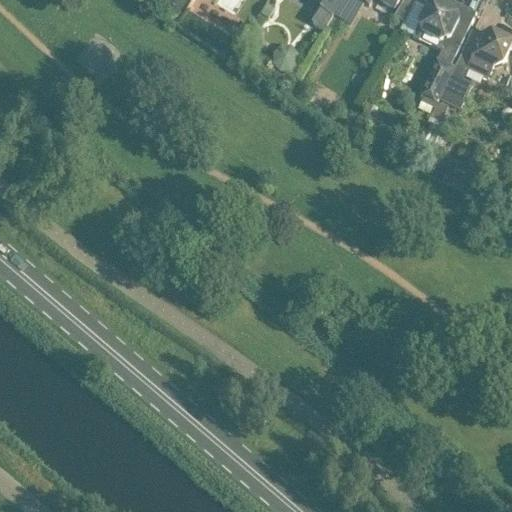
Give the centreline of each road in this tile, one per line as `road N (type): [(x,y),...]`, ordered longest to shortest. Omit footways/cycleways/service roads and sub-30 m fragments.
road 1 (unclassified): [(417,511),(375,468),(0,189)]
road 2 (primary): [(292,511),(0,261)]
